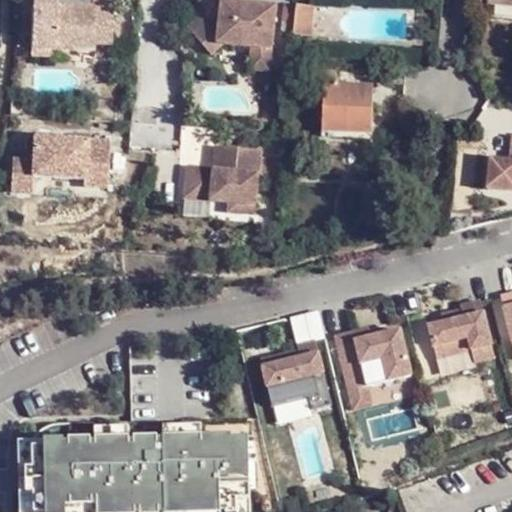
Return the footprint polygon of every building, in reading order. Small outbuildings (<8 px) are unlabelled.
[(57,0),(34,0),(31,57),(54,58),(54,50),(73,51),(74,46),(112,48),(115,0),(94,0),(94,8),(67,6),(67,11),(57,10),(57,5),(57,0)] [(208,14),(189,30),(213,58),(223,47),(252,50),(273,51),(274,31),(276,9),(223,4),(221,22),(214,21),(208,14)] [(508,7),(489,6),(488,21),(507,22),(508,7)] [(313,8),(297,7),(295,26),(311,29),(313,8)] [(295,26),(294,36),(310,38),(311,29),(295,26)] [(250,72),(270,74),(273,51),(252,50),(250,72)] [(370,135),(370,91),(323,91),(323,135),(370,135)] [(189,170),(187,188),(213,190),(211,203),(231,206),(230,214),(255,217),(262,154),(218,149),(215,172),(189,170)] [(107,202),(110,156),(35,151),(33,174),(13,173),(11,205),(32,206),(33,191),(84,194),(83,201),(107,202)] [(213,190),(187,188),(186,201),(211,203),(213,190)] [(429,314),(437,370),(495,363),(488,307),(429,314)] [(371,327),(334,335),(351,412),(374,407),(369,386),(415,375),(405,329),(373,336),(371,327)] [(323,347),(261,352),(266,407),(309,404),(310,411),(328,409),(323,347)] [(418,376),(372,388),(376,404),(422,392),(418,376)] [(252,489),(251,435),(129,438),(129,435),(20,437),(21,511),(236,511),(236,489),(252,489)]
